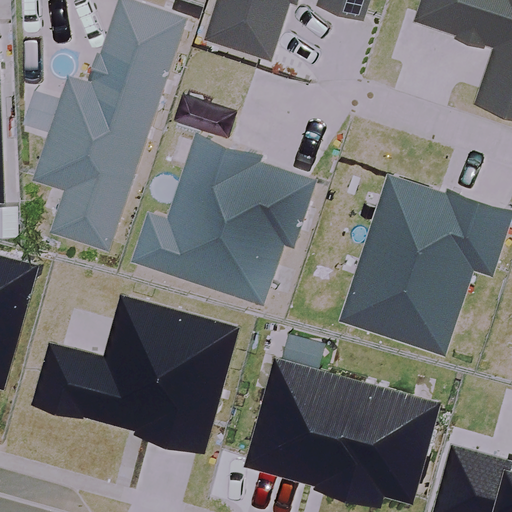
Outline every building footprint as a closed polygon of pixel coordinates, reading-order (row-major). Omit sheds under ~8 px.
[(81,69),(48,172),(80,182),(66,226),(123,244),(198,10),(165,0),(127,0),(103,76),(81,69)] [(227,0),(217,32),(283,53),(300,0),(338,0),(376,12),(379,0),(227,0)] [(511,0),(424,0),(417,21),(498,47),(480,104),(511,114),(511,0)] [(0,196),(14,196),(7,15),(0,14),(0,196)] [(158,254),(155,265),(264,300),(284,239),(293,242),(314,175),(268,161),(273,146),(208,125),(180,213),(160,207),(146,250),(158,254)] [(390,176),(343,321),(447,355),(475,269),(495,275),(511,222),(511,211),(451,192),(450,195),(390,176)] [(0,386),(5,388),(39,268),(0,256),(0,386)] [(53,344),(37,401),(139,429),(138,432),(206,451),(241,327),(125,294),(107,359),(53,344)] [(439,397),(272,350),(240,461),(379,500),(382,490),(410,497),(439,397)] [(511,460),(451,443),(431,511),(499,511),(501,506),(511,509),(511,460)]
